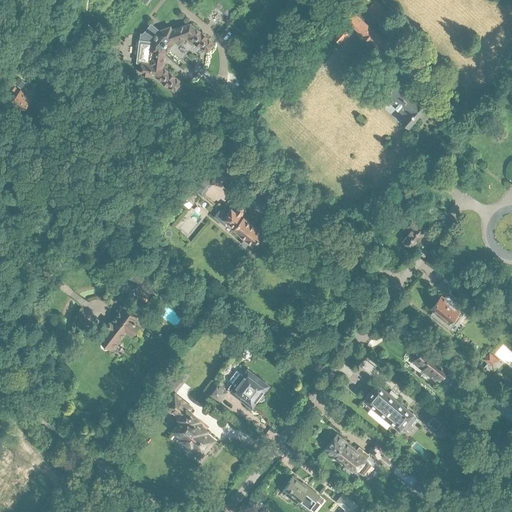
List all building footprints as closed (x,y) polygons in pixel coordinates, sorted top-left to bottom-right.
[(358,0),(343,17),(390,59),(397,51),(356,15),(364,6),(367,9),(366,10),(383,25),(392,15),(375,0),(374,0),(374,1),(373,0),(358,0)] [(202,32),(201,32),(190,23),(172,29),(171,26),(161,29),(160,31),(151,24),(144,32),(141,32),(140,37),(132,36),(129,40),(129,43),(131,46),(139,47),(137,62),(141,62),(140,73),(154,74),(174,90),(181,81),(162,66),(164,53),(166,51),(167,51),(174,43),(173,42),(175,40),(188,35),(194,41),(200,47),(201,46),(207,51),(214,43),(207,37),(208,37),(202,32)] [(351,33),(346,29),(341,25),(332,35),(342,44),(351,33)] [(409,128),(429,105),(410,90),(410,89),(410,88),(409,87),(408,87),(407,87),(406,87),(395,76),(377,97),(385,104),(389,100),(405,115),(400,120),(409,128)] [(25,83),(23,81),(19,77),(14,83),(21,88),(25,83)] [(22,111),(27,105),(31,99),(21,90),(20,91),(15,87),(11,91),(17,95),(11,102),(22,111)] [(209,188),(220,176),(205,164),(201,169),(204,172),(198,179),(209,188)] [(240,204),(239,204),(234,200),(232,202),(233,203),(230,207),(231,208),(227,213),(221,209),(214,216),(221,222),(223,218),(225,220),(224,220),(226,222),(227,221),(234,227),(233,228),(241,235),(240,235),(246,239),(245,241),(250,245),(251,244),(253,246),(257,240),(262,245),(269,237),(263,233),(264,232),(244,215),(243,216),(242,215),(247,209),(240,204)] [(442,212),(433,206),(427,215),(436,221),(442,212)] [(413,248),(418,242),(428,229),(414,218),(407,227),(411,230),(403,241),(406,243),(405,244),(410,247),(410,246),(413,248)] [(138,285),(142,280),(145,275),(129,263),(122,273),(138,285)] [(163,286),(171,275),(156,264),(147,275),(163,286)] [(452,289),(455,285),(446,277),(438,286),(447,294),(444,297),(442,295),(431,308),(449,323),(462,308),(458,305),(459,304),(452,298),(456,293),(452,289)] [(99,339),(102,341),(101,343),(101,346),(105,349),(108,348),(109,346),(113,349),(127,331),(133,335),(141,325),(140,324),(148,313),(128,298),(120,309),(121,310),(114,320),(113,320),(99,339)] [(421,367),(436,380),(437,379),(439,381),(446,373),(453,378),(459,371),(435,350),(421,367)] [(500,361),(490,352),(483,359),(494,368),(500,361)] [(466,369),(462,374),(471,382),(475,377),(480,381),(485,375),(474,366),(469,372),(466,369)] [(268,386),(247,369),(244,373),(241,371),(239,373),(238,372),(236,373),(232,370),(226,378),(235,385),(231,390),(252,406),(268,386)] [(414,412),(379,383),(366,399),(401,428),(414,412)] [(217,405),(226,394),(215,385),(206,396),(217,405)] [(511,395),(506,390),(502,395),(508,400),(507,402),(511,405),(511,395)] [(198,419),(188,411),(192,407),(175,394),(165,407),(182,421),(175,429),(184,436),(182,438),(192,447),(194,445),(202,452),(213,439),(204,432),(206,430),(196,422),(198,419)] [(446,420),(433,410),(424,421),(436,432),(446,420)] [(338,434),(325,450),(341,462),(342,461),(355,471),(365,458),(347,443),(348,442),(338,434)] [(387,448),(379,442),(377,440),(369,450),(380,458),(382,454),(391,461),(396,455),(387,448)] [(282,491),(308,511),(314,511),(324,500),(302,483),(302,484),(293,477),(293,476),(287,483),(288,483),(282,491)] [(342,511),(353,511),(360,505),(343,492),(336,502),(345,509),(342,511)]
